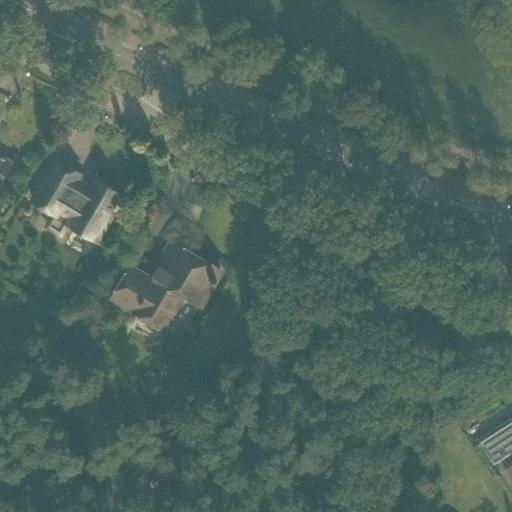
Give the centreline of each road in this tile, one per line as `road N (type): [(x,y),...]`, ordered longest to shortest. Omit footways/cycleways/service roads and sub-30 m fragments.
road 1 (tertiary): [(511,226),(166,79)]
road 2 (tertiary): [(166,79),(10,0)]
road 3 (residential): [(0,45),(146,120)]
